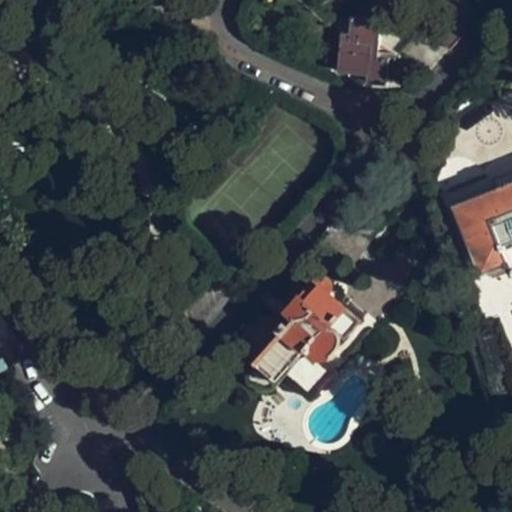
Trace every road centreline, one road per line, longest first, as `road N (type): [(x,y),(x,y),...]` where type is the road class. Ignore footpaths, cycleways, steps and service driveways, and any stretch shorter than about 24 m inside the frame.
road 1 (residential): [(135,426),(393,129)]
road 2 (residential): [(393,129),(250,54),(238,35),(235,0)]
road 3 (tertiary): [(0,259),(40,323),(86,432)]
road 4 (residential): [(393,129),(511,0)]
road 5 (residential): [(135,426),(255,511)]
